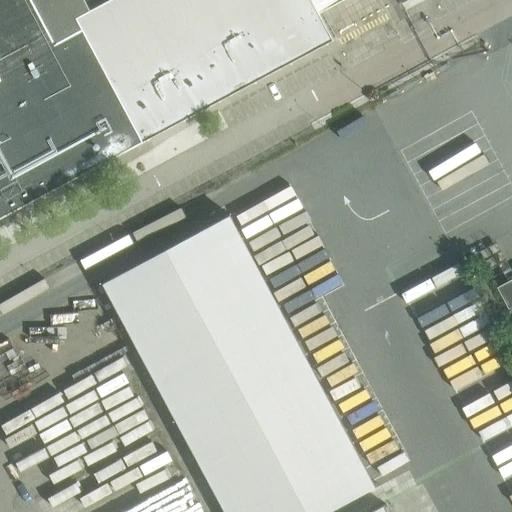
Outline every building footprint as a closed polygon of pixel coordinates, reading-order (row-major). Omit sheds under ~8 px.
[(0,0),(0,72),(55,43),(83,29),(95,22),(90,10),(83,0),(0,0)] [(333,40),(311,0),(109,0),(90,10),(95,22),(83,29),(144,141),(333,40)] [(83,29),(55,43),(0,72),(0,218),(144,141),(83,29)] [(225,511),(327,511),(375,486),(230,215),(103,283),(225,511)] [(511,314),(511,278),(497,287),(511,314)] [(368,511),(388,511),(384,503),(368,511)]
